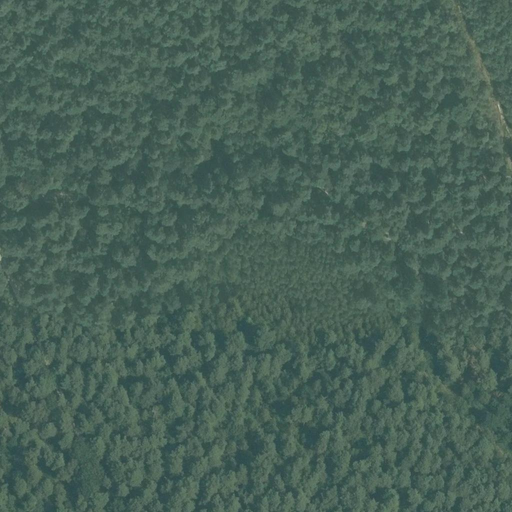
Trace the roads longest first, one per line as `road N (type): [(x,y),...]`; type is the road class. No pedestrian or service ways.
road 1 (track): [(511,266),(242,197),(0,192)]
road 2 (track): [(105,511),(0,256)]
road 3 (track): [(446,0),(511,161)]
